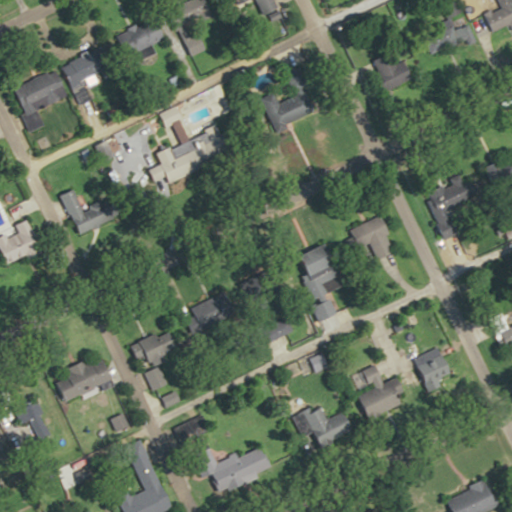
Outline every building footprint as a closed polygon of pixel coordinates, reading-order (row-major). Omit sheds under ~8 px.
[(224,0),(226,3),(233,0),(246,0),(252,14),(268,8),(264,0),(224,0)] [(485,33),(504,25),(507,31),(511,28),(511,12),(506,0),(490,0),(493,5),(476,12),(485,33)] [(189,34),(181,37),(175,22),(186,17),(180,1),(154,12),(173,59),(196,50),(189,34)] [(157,39),(146,17),(107,35),(118,58),(157,39)] [(462,31),(449,36),(444,20),(430,24),(433,34),(420,38),(425,53),(465,41),(462,31)] [(54,63),(61,85),(93,75),(86,53),(54,63)] [(396,85),(389,53),(368,57),(375,89),(396,85)] [(24,130),(35,124),(28,107),(58,93),(47,70),(5,89),(24,130)] [(158,125),(170,125),(171,111),(159,110),(158,125)] [(190,158),(184,141),(180,143),(174,130),(169,132),(173,143),(148,152),(153,165),(142,169),(145,176),(190,158)] [(501,182),(511,179),(511,164),(498,168),(501,182)] [(52,194),(67,230),(81,224),(66,189),(52,194)] [(422,204),(437,240),(452,233),(447,219),(462,213),(452,191),(422,204)] [(369,259),(388,252),(372,217),(340,231),(348,249),(362,243),(369,259)] [(0,262),(29,256),(25,240),(0,246),(0,262)] [(287,253),(293,274),(327,263),(320,242),(287,253)] [(495,350),(511,343),(511,305),(511,306),(511,307),(511,322),(502,327),(497,313),(482,319),(495,350)] [(251,331),(257,344),(288,330),(282,317),(251,331)] [(122,345),(136,371),(135,371),(145,390),(167,379),(144,334),(122,345)] [(435,382),(433,376),(443,373),(435,348),(417,354),(419,362),(410,365),(417,388),(435,382)] [(59,367),(63,376),(47,382),(54,402),(104,384),(95,359),(77,365),(75,361),(59,367)] [(121,425),(116,414),(104,420),(109,431),(121,425)] [(104,494),(111,511),(163,511),(133,439),(116,446),(135,491),(124,496),(120,487),(104,494)] [(209,493),(261,473),(250,447),(198,467),(209,493)] [(52,472),(32,481),(41,502),(61,493),(52,472)]
